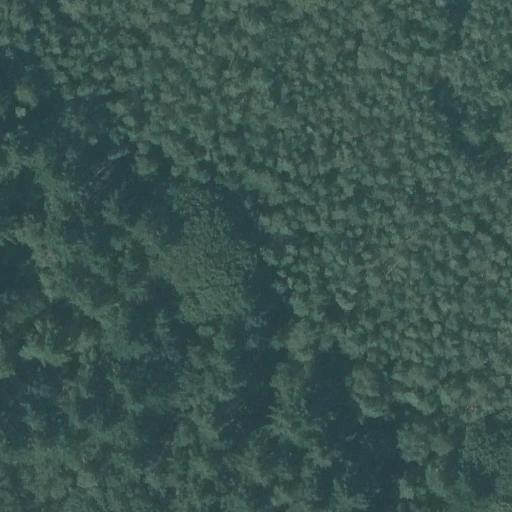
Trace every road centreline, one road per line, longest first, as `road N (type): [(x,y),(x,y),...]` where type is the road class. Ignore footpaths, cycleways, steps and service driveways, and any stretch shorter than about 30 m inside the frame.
road 1 (track): [(511,460),(0,76)]
road 2 (track): [(127,511),(269,0)]
road 3 (track): [(99,511),(0,432)]
